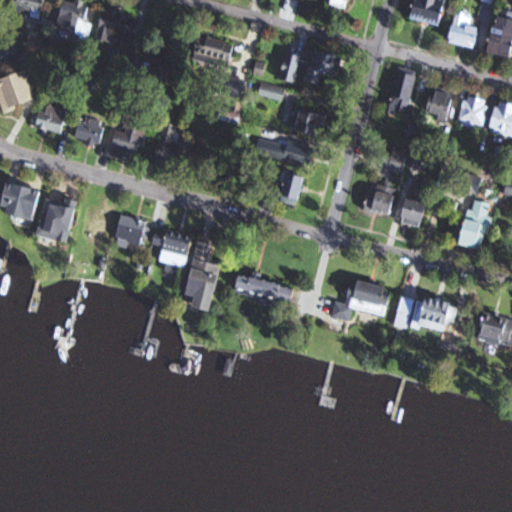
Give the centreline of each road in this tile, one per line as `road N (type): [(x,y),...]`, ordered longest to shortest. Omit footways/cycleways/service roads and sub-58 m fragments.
road 1 (residential): [(329,237),(0,145),(377,48)]
road 2 (residential): [(329,237),(377,48)]
road 3 (residential): [(511,283),(329,237)]
road 4 (residential): [(511,82),(377,48)]
